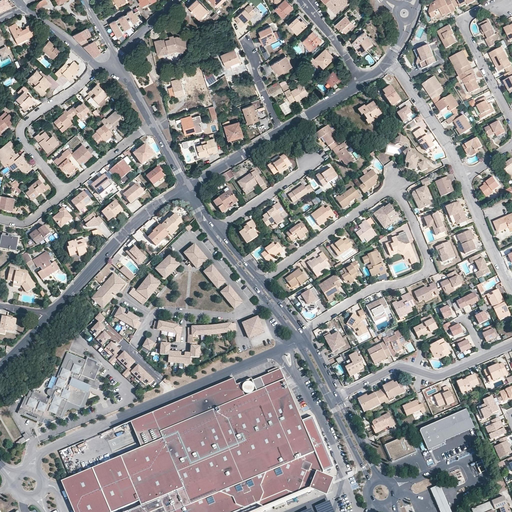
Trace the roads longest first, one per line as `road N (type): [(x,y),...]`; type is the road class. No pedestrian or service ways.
road 1 (residential): [(30,472),(43,452),(298,342)]
road 2 (residential): [(395,184),(427,257),(425,271),(369,289),(301,332)]
road 3 (residential): [(185,190),(137,221),(46,319)]
road 4 (residential): [(64,192),(19,130),(96,67)]
road 5 (residential): [(395,184),(261,284)]
road 6 (residential): [(484,358),(439,377),(401,366),(336,397)]
road 7 (residential): [(132,346),(159,310),(234,316),(268,305)]
road 8 (residential): [(504,6),(466,19),(464,31),(511,119)]
road 9 (residential): [(390,59),(462,178)]
road 10 (residential): [(462,178),(511,289)]
